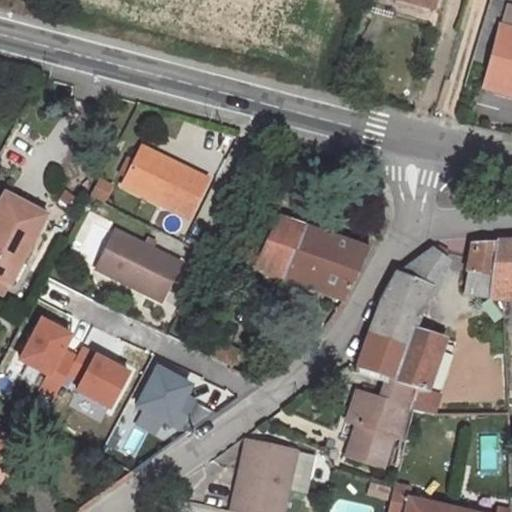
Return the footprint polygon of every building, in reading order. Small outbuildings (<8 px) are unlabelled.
[(404,0),(437,9),(439,0),(404,0)] [(511,5),(487,85),(511,93),(511,5)] [(143,149),(139,155),(160,166),(163,160),(143,149)] [(139,155),(123,188),(189,221),(208,182),(163,160),(160,166),(139,155)] [(10,198),(0,215),(0,278),(9,283),(21,261),(26,264),(50,218),(10,198)] [(273,215),(256,268),(346,301),(358,278),(373,248),(311,230),(273,215)] [(117,237),(97,274),(162,309),(182,272),(117,237)] [(499,276),(498,283),(511,283),(511,241),(501,242),(497,275),(499,276)] [(495,301),(498,283),(499,276),(497,275),(501,242),(474,243),(465,295),(495,301)] [(450,252),(443,245),(438,247),(429,251),(416,260),(409,266),(398,277),(432,290),(450,265),(446,261),(450,252)] [(418,332),(432,290),(398,277),(389,289),(382,302),(371,335),(415,343),(416,340),(418,332)] [(0,278),(0,292),(5,295),(11,284),(9,283),(0,278)] [(450,353),(436,397),(445,400),(462,347),(418,332),(416,340),(450,353)] [(360,369),(389,379),(399,382),(398,385),(401,386),(415,343),(371,335),(361,365),(360,369)] [(436,397),(450,353),(416,340),(415,343),(401,386),(419,391),(436,397)] [(88,342),(61,390),(99,411),(125,363),(88,342)] [(200,342),(194,355),(229,373),(235,361),(200,342)] [(174,433),(196,394),(145,366),(123,405),(174,433)] [(419,391),(401,386),(398,385),(393,402),(361,392),(353,424),(360,426),(351,458),(387,468),(400,426),(410,429),(419,391)] [(235,496),(241,497),(253,443),(247,442),(235,496)] [(235,496),(231,511),(284,511),(297,453),(253,443),(241,497),(235,496)] [(454,511),(455,510),(411,500),(413,490),(396,487),(390,511),(454,511)]
